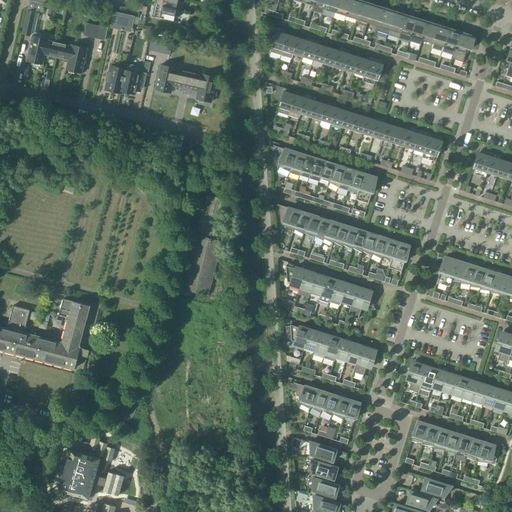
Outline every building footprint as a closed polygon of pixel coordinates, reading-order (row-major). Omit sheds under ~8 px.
[(43,4),(29,0),(28,9),(41,12),(43,4)] [(155,0),(154,4),(176,9),(177,0),(155,0)] [(322,14),(324,9),(326,0),(314,0),(313,6),(311,11),(322,14)] [(326,0),(324,9),(334,13),(338,0),(326,0)] [(338,0),(334,13),(345,16),(350,0),(338,0)] [(350,0),(345,16),(356,20),(361,3),(356,1),(356,0),(350,0)] [(366,27),(367,23),(373,4),(367,2),(367,5),(361,3),(356,20),(355,23),(366,27)] [(176,9),(154,4),(152,16),(173,20),(176,9)] [(367,23),(378,26),(383,10),(378,8),(379,6),(373,4),(367,23)] [(377,31),(387,35),(395,11),(389,9),(388,12),(383,10),(378,26),(377,31)] [(35,12),(27,10),(22,34),(30,36),(35,12)] [(387,35),(398,38),(405,17),(400,15),(401,13),(395,11),(387,35)] [(112,19),(110,28),(118,30),(119,22),(132,25),(133,24),(134,17),(124,15),(121,14),(113,13),(112,19)] [(398,38),(409,42),(417,18),(411,16),(410,18),(405,17),(398,38)] [(420,45),(422,40),(427,24),(422,22),(422,19),(417,18),(409,42),(420,45)] [(107,28),(86,23),(83,35),(105,40),(107,28)] [(422,40),(432,44),(438,24),(433,23),(432,25),(427,24),(422,40)] [(431,48),(442,52),(448,30),(443,29),(444,26),(438,24),(432,44),(431,48)] [(269,52),(280,56),(287,35),(283,33),(284,30),(268,25),(268,38),(273,40),(269,52)] [(442,52),(452,55),(454,50),(460,31),(454,29),(454,32),(448,30),(442,52)] [(454,50),(452,55),(451,59),(463,62),(467,48),(471,49),(474,39),(466,36),(467,33),(460,31),(454,50)] [(291,59),(293,54),(292,54),(297,38),(287,35),(280,56),(291,59)] [(48,55),(56,57),(59,43),(47,40),(48,39),(32,36),(27,60),(42,64),(44,55),(48,56),(48,55)] [(172,42),(151,37),(148,50),(169,55),(172,42)] [(293,54),(302,57),(307,41),(297,38),(292,54),(293,54)] [(302,57),(313,61),(318,44),(307,41),(302,57)] [(59,43),(56,57),(64,58),(64,60),(68,61),(66,69),(81,73),(87,48),(71,44),(71,46),(59,43)] [(313,61),(323,64),(328,47),(318,44),(313,61)] [(323,64),(333,67),(338,51),(328,47),(323,64)] [(333,67),(344,70),(349,54),(338,51),(333,67)] [(344,70),(354,74),(359,57),(349,54),(344,70)] [(354,74),(363,77),(364,77),(369,60),(359,57),(354,74)] [(381,61),(370,57),(369,60),(364,77),(363,77),(362,81),(373,85),(375,80),(378,81),(379,76),(380,72),(382,66),(383,65),(380,64),(381,61)] [(105,90),(105,91),(113,93),(113,92),(121,93),(121,92),(121,91),(126,67),(111,64),(109,73),(107,73),(105,81),(107,82),(105,90)] [(176,86),(185,88),(188,72),(176,69),(176,68),(160,64),(155,89),(171,92),(172,86),(176,87),(176,86)] [(126,67),(121,91),(121,92),(123,92),(127,93),(127,94),(131,95),(134,96),(134,94),(136,88),(142,89),(146,74),(139,73),(140,68),(138,68),(126,65),(126,67)] [(188,72),(185,88),(193,90),(193,91),(197,92),(196,98),(211,101),(216,77),(201,74),(201,75),(188,72)] [(277,112),(288,116),(294,95),(290,93),(291,90),(276,85),(276,98),(281,100),(277,112)] [(357,100),(363,103),(365,96),(359,94),(357,100)] [(299,119),(300,114),(299,114),(305,98),(294,95),(288,116),(299,119)] [(365,96),(363,103),(370,105),(372,98),(365,96)] [(299,114),(300,114),(310,117),(315,101),(305,98),(299,114)] [(310,117),(320,121),(325,104),(315,101),(310,117)] [(320,121),(330,124),(336,108),(325,104),(320,121)] [(330,124),(341,127),(346,111),(336,108),(330,124)] [(341,127),(351,130),(356,114),(346,111),(341,127)] [(351,130),(362,134),(367,117),(356,114),(351,130)] [(362,134),(372,137),(377,121),(367,117),(362,134)] [(372,137),(382,140),(387,124),(377,121),(372,137)] [(382,140),(392,143),(398,127),(387,124),(382,140)] [(272,131),(282,135),(284,129),(274,126),(272,131)] [(392,143),(403,147),(408,130),(398,127),(392,143)] [(403,147),(413,150),(416,142),(418,133),(408,130),(403,147)] [(413,150),(423,153),(428,137),(418,133),(416,142),(413,150)] [(421,158),(433,161),(434,157),(437,157),(442,142),(442,141),(439,140),(440,137),(429,134),(428,137),(423,153),(421,158)] [(290,172),(291,169),(290,169),(295,152),(276,146),(276,152),(277,159),(281,160),(279,167),(290,172)] [(475,169),(474,174),(485,178),(487,173),(486,173),(491,156),(492,157),(493,154),(481,150),(480,153),(478,152),(477,154),(473,169),(475,169)] [(290,169),(291,169),(300,172),(305,156),(295,152),(290,169)] [(299,175),(309,178),(315,159),(305,156),(300,172),(299,175)] [(486,173),(487,173),(496,176),(501,160),(492,157),(491,156),(486,173)] [(318,181),(320,178),(325,162),(315,159),(309,178),(318,181)] [(496,176),(507,179),(511,163),(501,160),(496,176)] [(320,178),(329,181),(334,165),(325,162),(320,178)] [(172,171),(182,174),(184,168),(174,165),(172,171)] [(329,182),(338,188),(344,168),(334,165),(329,181),(329,182)] [(348,191),(349,187),(354,171),(344,168),(338,188),(348,191)] [(348,191),(357,194),(358,190),(364,174),(354,171),(349,187),(348,191)] [(358,190),(357,194),(355,200),(368,204),(376,178),(364,174),(358,190)] [(216,239),(226,199),(207,194),(183,288),(208,295),(222,241),(216,239)] [(293,231),(294,230),(294,229),(299,211),(280,205),(281,217),(285,219),(283,226),(293,231)] [(303,234),(304,233),(303,233),(309,214),(299,211),(294,229),(294,230),(303,234)] [(313,237),(314,236),(313,236),(319,217),(309,214),(303,233),(304,233),(313,237)] [(323,241),(323,239),(329,221),(319,217),(313,236),(314,236),(323,241)] [(332,244),(333,242),(338,224),(329,221),(323,239),(332,244)] [(342,247),(343,245),(342,245),(348,227),(338,224),(333,242),(342,247)] [(352,250),(352,248),(358,230),(348,227),(342,245),(343,245),(352,250)] [(362,253),(362,251),(367,233),(358,230),(352,248),(362,253)] [(371,256),(372,254),(377,236),(367,233),(362,251),(371,256)] [(381,259),(382,257),(381,257),(387,239),(377,236),(372,254),(381,259)] [(382,257),(390,262),(397,242),(387,239),(381,257),(382,257)] [(390,262),(388,268),(401,272),(409,246),(397,242),(390,262)] [(449,287),(451,281),(457,261),(444,257),(436,283),(449,287)] [(451,281),(461,282),(467,264),(457,261),(451,281)] [(460,284),(470,285),(471,285),(476,267),(467,264),(461,282),(460,284)] [(289,285),(300,288),(305,271),(295,268),(294,269),(286,266),(287,282),(290,283),(289,285)] [(470,287),(480,288),(486,270),(476,267),(471,285),(470,285),(470,287)] [(479,290),(490,291),(496,273),(486,270),(480,288),(479,290)] [(300,288),(310,291),(316,274),(305,271),(300,288)] [(489,293),(499,294),(500,294),(506,276),(496,273),(490,291),(489,293)] [(310,291),(320,294),(326,277),(316,274),(310,291)] [(499,296),(509,297),(511,289),(511,278),(506,276),(500,294),(499,294),(499,296)] [(329,303),(331,298),(336,281),(326,277),(320,294),(319,300),(329,303)] [(331,298),(341,301),(346,284),(336,281),(331,298)] [(341,301),(351,304),(357,287),(346,284),(341,301)] [(357,287),(351,304),(348,313),(359,316),(363,303),(368,304),(372,292),(357,287)] [(14,353),(15,354),(74,369),(78,354),(81,355),(81,356),(87,357),(89,350),(83,348),(83,349),(79,348),(79,347),(78,347),(89,306),(63,299),(58,315),(68,318),(61,343),(23,333),(29,310),(12,306),(7,328),(0,326),(0,349),(5,351),(6,352),(6,351),(13,353),(14,354),(14,353)] [(283,308),(290,310),(292,311),(294,303),(285,300),(283,307),(283,308)] [(299,327),(299,328),(290,325),(290,326),(285,327),(286,335),(291,335),(291,341),(294,342),(293,344),(304,347),(310,330),(299,327)] [(304,347),(315,350),(320,333),(310,330),(304,347)] [(507,363),(508,360),(510,354),(511,347),(511,335),(500,332),(496,345),(501,346),(500,351),(498,355),(497,360),(507,363)] [(313,355),(323,358),(330,336),(320,333),(315,350),(313,355)] [(334,361),(335,357),(341,340),(330,336),(323,358),(334,361)] [(335,357),(345,360),(351,343),(341,340),(335,357)] [(345,360),(355,363),(356,363),(361,346),(351,343),(345,360)] [(356,363),(355,363),(353,372),(363,375),(367,362),(372,364),(376,351),(361,346),(356,363)] [(419,393),(421,384),(426,367),(411,362),(408,375),(412,376),(408,390),(419,393)] [(421,384),(431,387),(437,370),(426,367),(421,384)] [(431,387),(442,390),(447,373),(437,370),(431,387)] [(442,390),(452,394),(457,376),(447,373),(442,390)] [(452,394),(462,397),(468,380),(457,376),(452,394)] [(462,397),(473,400),(478,383),(468,380),(462,397)] [(316,390),(298,384),(294,383),(297,384),(297,385),(288,383),(288,390),(297,390),(297,396),(301,397),(299,404),(310,410),(310,408),(310,407),(316,390)] [(473,400),(483,403),(488,386),(478,383),(473,400)] [(483,403),(493,407),(499,389),(488,386),(483,403)] [(493,407),(503,410),(509,393),(499,389),(493,407)] [(321,413),(321,411),(327,393),(316,390),(310,407),(310,408),(321,413)] [(332,416),(332,414),(337,396),(327,393),(321,411),(332,416)] [(511,393),(509,393),(503,410),(511,412),(511,393)] [(342,420),(343,418),(348,400),(337,396),(332,414),(342,420)] [(116,421),(115,422),(127,428),(138,405),(127,399),(121,411),(119,415),(118,417),(116,421)] [(343,418),(353,423),(360,403),(348,400),(343,418)] [(411,441),(423,443),(429,425),(418,422),(411,441)] [(422,445),(434,446),(440,428),(429,425),(423,443),(422,445)] [(498,426),(498,428),(496,433),(505,435),(507,429),(498,426)] [(433,448),(444,450),(445,450),(450,432),(440,428),(434,446),(433,448)] [(444,452),(455,453),(456,453),(461,435),(450,432),(445,450),(444,450),(444,452)] [(455,455),(466,457),(467,457),(472,439),(461,435),(456,453),(455,453),(455,455)] [(466,458),(477,460),(483,442),(472,439),(467,457),(466,457),(466,458)] [(306,459),(310,461),(310,460),(331,467),(331,466),(336,450),(309,442),(310,454),(306,459)] [(477,460),(477,462),(489,463),(494,446),(483,442),(477,460)] [(75,495),(85,498),(88,499),(93,483),(95,483),(96,484),(96,483),(101,485),(102,485),(104,486),(103,491),(118,496),(123,476),(108,472),(106,479),(104,478),(97,476),(95,476),(100,458),(69,449),(58,490),(71,494),(72,491),(76,492),(75,495)] [(307,477),(311,479),(311,478),(332,484),(337,468),(331,466),(331,467),(310,460),(310,461),(311,472),(307,477)] [(308,495),(313,496),(333,502),(338,486),(332,484),(311,478),(311,479),(312,490),(308,495)] [(424,478),(419,494),(419,495),(436,500),(444,503),(444,496),(451,487),(424,478)] [(297,499),(306,502),(308,494),(299,491),(297,499)] [(409,491),(404,507),(416,511),(418,511),(429,511),(429,509),(436,500),(419,495),(419,494),(409,491)] [(479,503),(482,504),(483,503),(487,504),(489,499),(477,495),(475,500),(480,502),(479,503)] [(313,496),(313,508),(309,511),(337,511),(340,504),(333,502),(313,496)]
